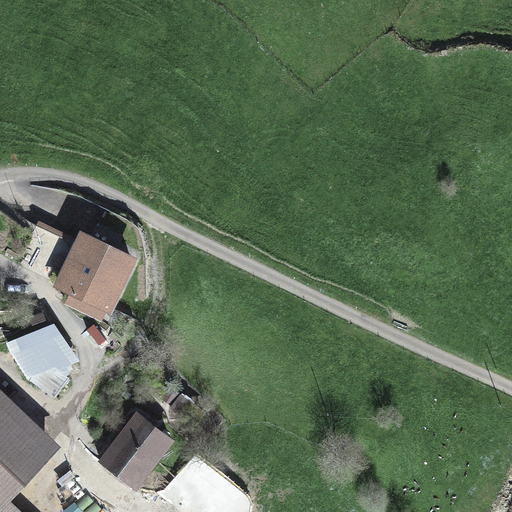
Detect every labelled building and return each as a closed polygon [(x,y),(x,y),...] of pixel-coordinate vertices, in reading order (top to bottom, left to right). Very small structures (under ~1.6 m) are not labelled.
[(14,264),(110,310),(138,250),(80,223),(75,235),(36,216),(14,264)] [(55,319),(7,341),(28,378),(54,396),(80,358),(55,319)] [(168,381),(158,397),(168,403),(178,387),(168,381)] [(0,511),(25,511),(8,495),(61,440),(0,383),(0,511)] [(181,391),(170,407),(196,424),(207,409),(181,391)] [(137,406),(97,457),(136,486),(175,435),(137,406)] [(118,511),(130,498),(96,470),(81,488),(109,511),(118,511)]
